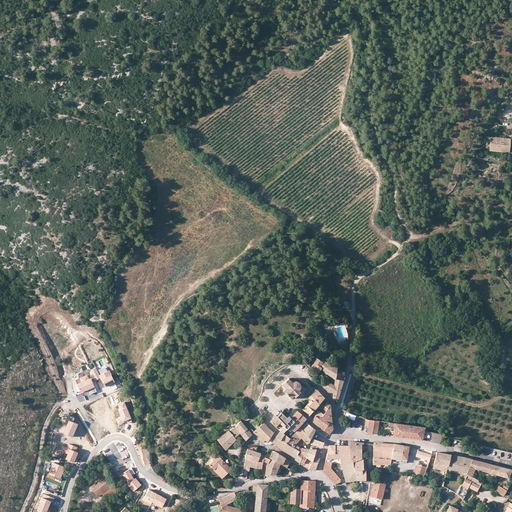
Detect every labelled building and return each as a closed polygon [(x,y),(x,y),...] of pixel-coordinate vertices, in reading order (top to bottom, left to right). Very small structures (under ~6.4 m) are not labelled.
[(509,138),(499,137),(499,141),(494,141),(494,137),(490,137),(489,146),(490,148),(492,149),(503,150),(503,149),(509,149),(509,138)] [(316,358),(312,365),(314,367),(313,369),(319,372),(320,369),(321,367),(320,367),(323,362),(320,360),(316,358)] [(332,367),(327,363),(324,371),(325,372),(335,379),(336,370),(337,369),(337,366),(335,362),(332,367)] [(96,368),(91,370),(96,380),(100,378),(99,375),(96,368)] [(110,370),(99,375),(100,378),(105,387),(115,382),(110,370)] [(343,381),(344,374),(339,373),(339,371),(336,370),(335,379),(334,386),(333,393),(332,398),(334,400),(337,400),(341,389),(343,381)] [(81,382),(77,384),(81,393),(87,390),(89,395),(97,391),(91,378),(89,378),(87,375),(80,378),(81,382)] [(283,390),(284,391),(291,398),(294,396),(295,397),(301,392),(303,394),(307,388),(305,387),(307,384),(302,382),(301,385),(299,383),(298,382),(296,382),(293,382),(289,378),(282,384),(285,388),(283,390)] [(328,390),(328,391),(328,392),(333,393),(334,386),(323,379),(320,384),(324,387),(325,388),(326,388),(327,389),(328,390)] [(309,406),(304,411),(309,415),(325,396),(318,389),(308,398),(309,399),(308,401),(309,402),(307,404),(309,406)] [(131,418),(124,402),(118,405),(120,410),(118,410),(121,416),(115,418),(118,425),(124,423),(124,421),(126,420),(131,418)] [(326,403),(322,409),(326,411),(324,415),(318,411),(312,421),(324,430),(329,423),(330,423),(332,423),(331,411),(329,411),(329,407),(330,405),(326,403)] [(289,421),(292,424),(297,419),(301,414),(297,411),(291,418),(289,421)] [(280,431),(283,433),(289,427),(292,424),(289,421),(291,418),(289,416),(287,418),(281,412),(277,416),(275,415),(270,422),(278,430),(280,431)] [(292,424),(289,427),(294,432),(299,427),(302,423),(306,419),(301,414),(297,419),(292,424)] [(377,434),(379,420),(369,419),(365,418),(364,424),(367,425),(366,432),(369,433),(377,434)] [(73,437),(78,424),(69,420),(64,434),(73,437)] [(240,433),(246,440),(251,434),(241,422),(241,421),(234,428),(230,432),(229,430),(218,439),(226,449),(237,439),(235,438),(240,433)] [(425,426),(389,421),(389,425),(394,425),(393,435),(422,439),(424,429),(425,426)] [(268,427),(264,422),(259,426),(254,432),(258,437),(258,436),(265,440),(267,442),(274,432),(268,427)] [(306,422),(304,424),(300,427),(311,439),(311,438),(315,429),(306,422)] [(329,423),(324,430),(329,434),(333,430),(332,423),(330,423),(329,423)] [(311,439),(300,427),(296,432),(302,438),(307,444),(310,442),(311,439)] [(430,440),(432,431),(424,429),(422,439),(430,440)] [(284,434),(283,433),(280,431),(272,441),(279,448),(289,455),(293,448),(291,446),(286,443),(281,441),(284,434)] [(430,440),(440,443),(441,433),(432,431),(430,440)] [(290,438),(286,443),(291,446),(293,444),(295,445),(295,444),(302,438),(296,432),(290,438)] [(290,438),(284,434),(281,441),(286,443),(290,438)] [(349,446),(356,480),(366,480),(366,469),(363,469),(363,458),(362,458),(361,450),(361,443),(348,441),(349,446)] [(382,443),(374,443),(373,464),(390,464),(391,457),(393,451),(381,451),(382,443)] [(395,444),(382,443),(381,451),(393,451),(391,457),(407,460),(409,447),(395,444)] [(78,447),(69,444),(68,448),(65,447),(63,452),(68,454),(65,459),(74,462),(78,452),(76,451),(78,447)] [(302,455),(300,463),(303,465),(306,458),(306,457),(310,448),(302,448),(301,448),(295,444),(295,445),(293,444),(291,446),(293,448),(299,451),(299,452),(302,455)] [(323,471),(334,484),(340,481),(330,469),(330,467),(331,462),(333,463),(333,461),(341,464),(345,481),(356,480),(349,446),(329,445),(323,471)] [(260,454),(261,453),(256,451),(248,448),(244,458),(246,458),(257,461),(260,454)] [(293,448),(289,455),(295,458),(295,459),(300,463),(302,455),(299,452),(299,451),(293,448)] [(316,449),(310,448),(306,457),(306,458),(312,462),(316,449)] [(312,462),(306,458),(303,465),(303,466),(309,469),(315,470),(321,451),(316,449),(312,462)] [(285,458),(275,451),(271,459),(270,458),(270,459),(265,457),(262,463),(262,469),(261,476),(264,475),(276,475),(280,464),(282,465),(285,458)] [(429,460),(431,455),(417,451),(415,456),(420,457),(414,472),(416,473),(419,474),(424,475),(429,461),(429,460)] [(218,452),(213,457),(214,459),(209,465),(214,470),(216,468),(224,476),(231,469),(222,460),(224,458),(218,452)] [(439,452),(437,452),(433,467),(441,469),(440,470),(446,471),(447,469),(448,469),(451,455),(439,452)] [(266,456),(260,454),(257,461),(256,468),(262,469),(262,463),(265,457),(266,456)] [(447,469),(446,471),(450,472),(451,470),(465,472),(463,477),(465,478),(467,474),(466,474),(472,459),(468,458),(451,455),(448,469),(447,469)] [(257,461),(246,458),(244,465),(244,470),(249,471),(250,466),(256,468),(257,461)] [(290,462),(285,458),(282,465),(287,468),(290,462)] [(511,470),(472,459),(466,474),(467,474),(471,477),(472,476),(475,469),(483,471),(496,475),(508,478),(511,470)] [(65,467),(53,462),(49,474),(60,478),(65,467)] [(222,478),(224,476),(216,468),(214,470),(222,478)] [(127,484),(134,479),(129,469),(122,473),(127,484)] [(495,479),(496,475),(483,471),(483,476),(495,479)] [(102,477),(100,474),(99,473),(86,483),(89,487),(102,477)] [(467,474),(465,478),(461,486),(456,493),(460,496),(463,500),(469,488),(477,491),(481,483),(481,482),(472,476),(471,477),(467,474)] [(101,494),(106,499),(114,493),(115,494),(119,490),(107,475),(103,478),(110,487),(101,494)] [(97,497),(101,494),(110,487),(103,478),(102,477),(89,487),(97,497)] [(133,491),(141,485),(135,478),(134,479),(127,484),(133,491)] [(318,481),(301,480),(300,489),(300,504),(299,507),(313,507),(314,490),(318,491),(319,482),(318,481)] [(385,484),(374,481),(371,497),(382,499),(386,484),(385,484)] [(221,507),(222,511),(264,511),(266,503),(268,485),(264,485),(257,484),(253,486),(252,491),(256,491),(253,511),(249,511),(227,506),(227,504),(238,499),(234,493),(219,501),(221,507)] [(504,495),(509,486),(507,485),(505,486),(503,485),(502,488),(499,486),(495,491),(502,496),(504,495)] [(300,504),(300,489),(291,488),(290,504),(300,504)] [(151,505),(152,502),(157,493),(149,489),(143,500),(151,505)] [(167,499),(157,493),(152,502),(162,508),(167,499)] [(51,501),(42,497),(37,508),(47,511),(51,501)] [(119,500),(117,497),(105,505),(107,508),(119,500)]
